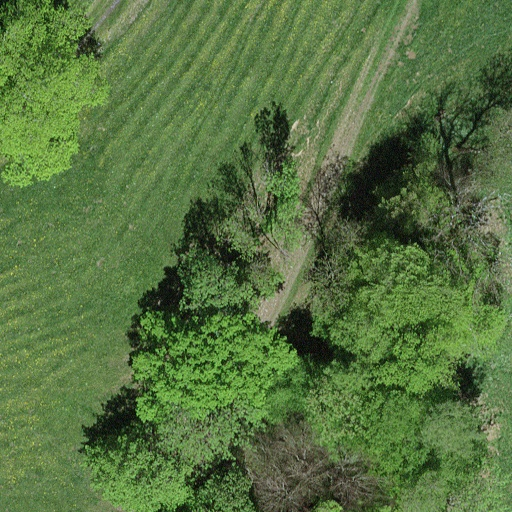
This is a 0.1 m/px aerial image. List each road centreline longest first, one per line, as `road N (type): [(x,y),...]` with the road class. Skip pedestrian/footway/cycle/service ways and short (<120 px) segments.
road 1 (track): [(148,511),(224,422),(408,0)]
road 2 (track): [(0,119),(117,0)]
